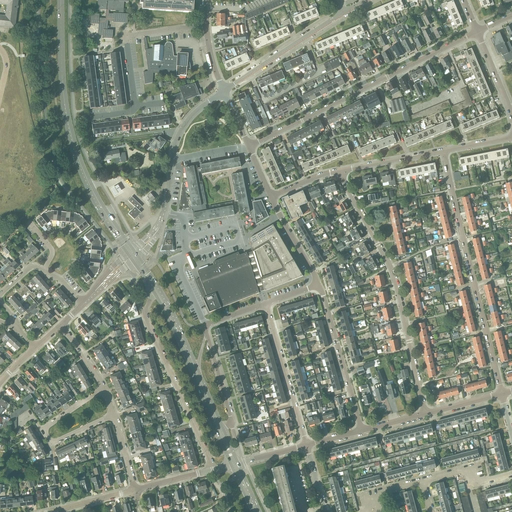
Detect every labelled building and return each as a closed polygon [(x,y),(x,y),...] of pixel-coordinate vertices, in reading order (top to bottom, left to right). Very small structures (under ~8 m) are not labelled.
[(0,0),(0,24),(4,25),(3,27),(9,28),(14,29),(17,0),(0,0)] [(113,23),(127,23),(127,24),(128,14),(127,14),(127,15),(123,14),(124,2),(128,2),(128,1),(127,0),(97,0),(97,9),(97,10),(106,10),(106,11),(108,11),(118,11),(118,14),(114,14),(114,13),(113,13),(113,23)] [(189,0),(190,2),(184,2),(154,0),(139,0),(139,4),(142,4),(141,10),(192,13),(193,2),(193,1),(193,0),(189,0)] [(397,9),(401,8),(402,10),(404,9),(400,0),(398,0),(394,2),(397,9)] [(447,7),(448,10),(455,7),(453,1),(452,2),(450,0),(447,0),(446,1),(447,4),(446,4),(445,3),(441,4),(443,8),(447,7)] [(487,0),(485,0),(480,3),(482,9),(490,5),(490,7),(494,5),(492,1),(489,3),(487,0)] [(392,12),(395,10),(396,12),(398,11),(397,9),(394,2),(388,4),(392,12)] [(310,10),(313,18),(319,16),(316,8),(317,8),(316,4),(312,6),(313,9),(310,10)] [(386,14),(389,13),(390,15),(392,14),(392,12),(388,4),(383,6),(386,14)] [(380,17),(384,15),(384,17),(387,16),(386,14),(383,6),(377,9),(380,17)] [(458,13),(455,7),(448,10),(449,14),(447,15),(448,17),(450,16),(458,13)] [(377,9),(371,11),(374,19),(378,17),(379,19),(381,18),(380,17),(377,9)] [(313,18),(310,10),(306,12),(305,10),(303,11),(304,13),(307,21),(313,18)] [(108,14),(108,11),(106,11),(105,19),(99,18),(99,14),(90,14),(90,23),(89,23),(89,24),(98,25),(97,36),(102,36),(102,39),(103,39),(103,38),(112,39),(112,31),(107,30),(107,29),(109,29),(109,26),(107,26),(107,21),(110,22),(111,14),(108,14)] [(374,19),(371,11),(365,14),(368,21),(367,22),(368,25),(372,24),(371,20),(374,19)] [(304,13),(301,14),(300,12),(297,13),(298,15),(302,23),(307,21),(304,13)] [(453,22),(460,19),(458,13),(450,16),(452,20),(450,20),(451,23),(453,22)] [(298,15),(295,17),(294,15),(292,16),(292,18),(296,25),(302,23),(298,15)] [(427,15),(423,17),(427,26),(432,24),(427,15)] [(460,19),(453,22),(454,25),(452,26),(453,28),(463,24),(460,19)] [(281,29),(284,37),(290,35),(287,27),(292,25),(289,20),(282,23),(284,28),(281,29)] [(410,37),(406,31),(403,24),(400,26),(402,29),(407,39),(410,37)] [(358,35),(362,34),(363,36),(365,35),(361,25),(355,28),(358,35)] [(233,31),(230,32),(230,31),(218,33),(218,35),(217,36),(217,38),(218,38),(218,39),(227,38),(231,37),(231,36),(234,35),(235,43),(246,41),(245,31),(247,31),(246,27),(244,27),(244,26),(232,27),(233,31)] [(437,26),(432,28),(434,32),(437,38),(442,36),(439,29),(437,26)] [(355,28),(349,30),(352,38),(353,38),(356,36),(358,40),(360,39),(359,37),(358,35),(355,28)] [(270,34),(266,36),(265,34),(263,29),(261,30),(263,35),(264,37),(267,44),(273,42),(270,34)] [(284,37),(281,29),(278,31),(277,29),(274,30),(275,32),(278,39),(284,37)] [(422,32),(424,37),(428,43),(433,40),(427,29),(422,32)] [(349,30),(344,32),(347,40),(350,39),(351,41),(352,43),(354,42),(353,40),(353,38),(352,38),(349,30)] [(275,32),(272,33),(271,31),(269,32),(270,34),(273,42),(278,39),(275,32)] [(344,32),(338,35),(341,42),(344,41),(345,43),(346,46),(349,45),(348,42),(347,40),(344,32)] [(511,49),(509,42),(505,44),(504,43),(499,33),(493,36),(494,38),(492,39),(498,55),(501,53),(502,56),(503,56),(506,63),(511,60),(511,49)] [(341,42),(338,35),(332,37),(335,45),(339,43),(340,45),(341,48),(343,47),(342,44),(341,42)] [(264,37),(260,38),(260,36),(257,37),(258,39),(261,47),(267,44),(264,37)] [(379,37),(383,46),(384,47),(387,45),(383,36),(379,37)] [(418,36),(414,38),(415,40),(414,41),(418,48),(424,45),(420,38),(419,38),(418,36)] [(332,37),(326,40),(330,47),(333,46),(334,48),(335,50),(337,49),(336,47),(335,45),(332,37)] [(258,39),(255,40),(254,38),(251,39),(252,41),(255,49),(261,47),(258,39)] [(408,39),(402,42),(408,53),(413,50),(408,39)] [(330,49),(330,47),(326,40),(321,42),(324,50),(325,52),(328,50),(329,53),(331,52),(330,49)] [(321,51),(324,50),(321,42),(315,45),(318,52),(317,53),(318,56),(319,56),(322,55),(321,51)] [(152,49),(150,49),(144,50),(144,51),(145,51),(148,72),(143,72),(145,84),(145,85),(152,83),(153,73),(176,75),(175,76),(185,77),(186,68),(190,68),(190,69),(188,56),(181,56),(181,55),(177,55),(177,59),(173,58),(171,45),(171,44),(170,44),(170,43),(169,43),(168,43),(167,43),(166,44),(165,44),(165,45),(165,46),(152,46),(152,49)] [(393,52),(395,52),(398,58),(403,55),(400,48),(398,45),(391,48),(393,52)] [(465,55),(467,58),(474,55),(472,49),(464,52),(464,51),(460,52),(462,56),(465,55)] [(244,55),(241,56),(244,64),(250,61),(247,54),(248,53),(247,50),(243,51),(244,55)] [(388,51),(382,55),(386,63),(393,60),(388,51)] [(346,62),(351,60),(348,52),(343,54),(346,62)] [(307,54),(301,57),(304,65),(307,63),(308,66),(313,64),(312,61),(310,62),(307,54)] [(244,64),(241,56),(237,57),(236,55),(234,56),(235,58),(238,66),(244,64)] [(477,61),(474,55),(467,58),(468,62),(466,63),(467,65),(469,64),(477,61)] [(362,56),(359,57),(367,73),(372,71),(368,63),(367,63),(366,61),(365,61),(363,58),(363,59),(362,56)] [(372,59),(373,61),(377,68),(378,68),(380,67),(383,65),(381,61),(380,58),(379,58),(378,56),(372,59)] [(295,59),(298,67),(300,70),(303,69),(303,68),(305,67),(304,65),(301,57),(295,59)] [(362,76),(367,73),(359,57),(357,58),(358,61),(360,64),(358,65),(360,67),(359,68),(362,76)] [(235,58),(231,60),(231,58),(228,59),(229,61),(232,68),(238,66),(235,58)] [(336,58),(329,62),(333,70),(340,66),(336,58)] [(295,59),(289,62),(292,69),(298,67),(295,59)] [(443,72),(448,70),(450,68),(449,66),(449,65),(446,59),(440,62),(442,64),(439,65),(443,72)] [(229,61),(226,62),(225,60),(222,61),(223,63),(226,71),(232,68),(229,61)] [(472,70),(479,66),(477,61),(469,64),(471,67),(469,68),(470,71),(472,70)] [(292,69),(289,62),(283,64),(286,72),(292,69)] [(431,65),(426,67),(430,77),(435,74),(431,65)] [(474,76),(474,75),(482,72),(479,66),(472,70),(473,73),(471,74),(472,76),(474,76)] [(349,69),(346,70),(344,71),(348,79),(350,78),(351,81),(357,78),(354,72),(351,73),(349,69)] [(421,70),(416,72),(420,81),(423,80),(422,78),(424,77),(426,80),(428,85),(431,84),(428,79),(426,74),(424,75),(421,70)] [(276,74),(279,81),(285,79),(282,71),(276,74)] [(415,84),(420,81),(416,72),(410,75),(414,82),(415,84)] [(474,82),(476,81),(484,78),(482,72),(474,75),(474,76),(475,79),(473,80),(474,82)] [(270,76),(273,84),(274,86),(280,83),(279,81),(276,74),(270,76)] [(264,79),(267,86),(273,84),(270,76),(264,79)] [(335,80),(339,87),(345,84),(341,77),(335,80)] [(400,85),(402,88),(404,92),(408,90),(409,92),(413,91),(410,84),(408,85),(404,78),(399,81),(401,84),(400,85)] [(484,78),(476,81),(478,85),(476,85),(477,88),(479,87),(486,84),(484,78)] [(267,86),(264,79),(258,81),(261,89),(267,86)] [(335,80),(330,82),(334,90),(339,87),(335,80)] [(389,89),(389,90),(389,91),(390,91),(392,95),(394,94),(399,92),(393,81),(386,84),(389,89)] [(330,82),(324,85),(328,93),(334,90),(330,82)] [(184,101),(187,100),(197,96),(197,97),(202,95),(201,95),(200,92),(199,92),(198,90),(197,90),(194,84),(185,86),(185,83),(172,86),(173,90),(178,88),(180,93),(183,101),(184,101)] [(486,84),(479,87),(480,90),(478,91),(479,94),(481,93),(489,89),(486,84)] [(322,96),(328,93),(324,85),(318,88),(322,96)] [(416,85),(413,86),(418,97),(421,95),(416,85)] [(318,88),(313,91),(316,99),(322,96),(318,88)] [(481,93),(483,96),(481,97),(482,99),(491,95),(489,89),(481,93)] [(313,91),(307,94),(311,101),(316,99),(313,91)] [(183,101),(180,93),(170,97),(172,101),(178,99),(179,104),(174,106),(175,110),(186,106),(184,101),(183,101)] [(240,102),(247,98),(245,93),(237,96),(240,102)] [(311,101),(307,94),(301,97),(305,104),(311,101)] [(380,104),(376,94),(370,96),(375,107),(380,104)] [(370,109),(375,107),(370,96),(365,99),(370,109)] [(464,99),(465,102),(473,105),(473,104),(471,102),(469,96),(464,99)] [(240,102),(242,108),(250,104),(247,98),(240,102)] [(291,102),(295,110),(299,108),(300,108),(296,99),(291,102)] [(392,114),(406,110),(403,99),(389,102),(392,114)] [(295,110),(291,102),(285,104),(289,112),(293,110),(294,111),(295,110)] [(360,102),(354,104),(357,111),(363,108),(360,102)] [(253,110),(250,104),(242,108),(245,114),(253,110)] [(290,113),(289,112),(285,104),(280,107),(284,115),(288,113),(289,114),(290,113)] [(357,111),(354,104),(348,107),(352,114),(355,119),(357,118),(354,112),(357,111)] [(284,116),(284,115),(280,107),(275,110),(279,118),(283,116),(284,116)] [(349,115),(352,114),(348,107),(343,110),(346,116),(349,122),(351,121),(349,115)] [(491,113),(494,121),(500,118),(496,111),(498,110),(496,107),(493,108),(494,112),(491,113)] [(245,114),(247,120),(255,116),(253,110),(245,114)] [(279,118),(275,110),(270,112),(269,113),(273,121),(273,120),(277,118),(278,119),(279,118)] [(346,116),(343,110),(338,113),(341,119),(346,116)] [(494,121),(491,113),(487,115),(486,112),(484,113),(485,115),(488,123),(494,121)] [(155,114),(154,114),(155,127),(163,126),(161,113),(160,113),(161,115),(156,116),(155,114)] [(162,113),(161,113),(163,126),(169,125),(168,115),(163,115),(162,113)] [(338,113),(332,115),(335,122),(341,119),(338,113)] [(151,117),(147,117),(148,128),(155,127),(154,114),(151,114),(151,117)] [(335,122),(332,115),(327,118),(330,125),(333,123),(336,129),(338,127),(337,125),(335,122)] [(488,123),(485,115),(481,117),(480,115),(478,116),(479,118),(482,125),(488,123)] [(133,130),(141,129),(139,116),(137,116),(137,119),(132,119),(133,130)] [(141,116),(139,116),(141,129),(148,128),(147,117),(141,118),(141,116)] [(247,120),(250,125),(258,122),(255,116),(247,120)] [(448,122),(445,123),(448,131),(454,128),(451,121),(452,120),(450,117),(446,118),(448,122)] [(482,125),(479,118),(476,119),(475,117),(472,118),(473,120),(476,128),(482,125)] [(118,121),(113,122),(115,132),(122,131),(120,118),(118,119),(118,121)] [(122,118),(120,118),(122,131),(129,130),(128,120),(123,121),(122,118)] [(104,123),(99,124),(100,134),(107,133),(106,120),(104,120),(104,123)] [(107,133),(115,132),(113,122),(108,122),(108,120),(106,120),(107,133)] [(473,120),(470,122),(469,120),(467,121),(467,123),(471,130),(476,128),(473,120)] [(320,121),(315,124),(318,132),(324,129),(320,121)] [(93,135),(100,134),(99,124),(94,124),(94,122),(91,122),(93,135)] [(260,128),(258,122),(250,125),(253,131),(260,128)] [(442,133),(448,131),(445,123),(441,124),(440,122),(438,123),(439,125),(442,133)] [(467,123),(464,124),(463,122),(461,123),(465,133),(471,130),(467,123)] [(318,132),(315,124),(309,127),(313,134),(318,132)] [(432,126),(432,125),(426,127),(427,130),(430,138),(436,136),(434,131),(432,126)] [(432,126),(434,131),(436,136),(442,133),(439,125),(435,127),(434,125),(432,126)] [(309,127),(304,130),(307,137),(313,134),(309,127)] [(298,133),(302,140),(307,137),(304,130),(298,133)] [(430,138),(427,130),(424,132),(423,130),(421,131),(425,140),(430,138)] [(419,143),(425,140),(421,131),(415,133),(416,135),(419,143)] [(387,138),(390,146),(396,143),(393,136),(394,135),(393,132),(389,133),(391,136),(387,138)] [(298,133),(293,135),(296,143),(302,140),(298,133)] [(410,137),(413,145),(419,143),(416,135),(412,136),(411,134),(409,135),(410,137)] [(297,145),(296,143),(293,135),(287,138),(291,146),(294,144),(295,146),(297,145)] [(381,140),(385,148),(390,146),(387,138),(384,139),(383,137),(381,138),(381,140)] [(413,145),(410,137),(406,139),(406,137),(403,138),(407,147),(413,145)] [(164,142),(159,138),(157,141),(154,139),(152,143),(148,141),(147,144),(150,146),(151,147),(150,149),(153,151),(155,148),(159,150),(160,148),(161,148),(162,146),(164,142)] [(385,148),(381,140),(378,142),(377,140),(375,141),(376,143),(379,150),(385,148)] [(341,148),(345,156),(350,153),(347,146),(349,145),(347,142),(343,143),(345,147),(341,148)] [(370,145),(373,153),(379,150),(376,143),(372,144),(371,142),(369,143),(370,145)] [(363,146),(364,147),(367,155),(373,153),(370,145),(367,147),(366,145),(363,146)] [(271,153),(270,150),(272,149),(271,147),(261,151),(264,157),(271,153)] [(336,150),(339,158),(345,156),(341,148),(338,149),(337,147),(335,148),(335,150),(336,150)] [(367,155),(364,147),(361,149),(360,147),(358,148),(362,158),(367,155)] [(118,150),(104,153),(105,160),(113,159),(114,164),(126,162),(124,153),(119,154),(118,150)] [(330,153),(333,160),(339,158),(336,150),(335,150),(332,152),(331,150),(329,151),(330,153)] [(501,151),(500,151),(495,152),(497,160),(500,159),(501,161),(501,163),(503,163),(503,161),(503,159),(501,151)] [(266,162),(274,159),(272,156),(274,155),(273,152),(271,153),(264,157),(266,162)] [(324,155),(327,163),(333,160),(330,153),(326,154),(325,152),(323,153),(324,155)] [(483,154),(477,156),(478,161),(478,164),(482,163),(482,165),(485,164),(484,162),(483,154)] [(322,165),(327,163),(324,155),(320,157),(320,155),(317,156),(318,158),(319,157),(322,165)] [(319,157),(318,158),(315,159),(314,157),(312,158),(312,160),(313,160),(316,168),(322,165),(319,157)] [(199,168),(197,169),(198,172),(200,172),(201,171),(202,174),(241,167),(239,158),(200,165),(200,168),(199,168)] [(276,158),(274,159),(266,162),(269,168),(276,165),(275,161),(277,160),(276,158)] [(313,160),(312,160),(309,162),(308,159),(306,160),(307,162),(310,170),(316,168),(313,160)] [(307,162),(303,164),(302,162),(300,163),(304,172),(310,170),(307,162)] [(276,165),(269,168),(271,174),(279,170),(277,167),(279,166),(278,164),(276,165)] [(435,164),(431,164),(429,165),(430,173),(434,172),(434,174),(437,174),(435,164)] [(183,176),(182,188),(179,210),(192,208),(206,205),(206,202),(206,201),(205,199),(205,198),(205,195),(204,194),(204,192),(204,191),(203,189),(204,189),(203,188),(203,185),(202,184),(202,182),(202,181),(202,182),(200,182),(199,179),(200,179),(199,179),(199,176),(199,175),(198,173),(199,172),(198,172),(197,169),(197,166),(197,165),(194,166),(185,168),(186,178),(183,179),(184,176),(183,176)] [(430,173),(429,165),(422,166),(424,174),(428,173),(428,176),(429,180),(431,180),(430,175),(431,175),(430,173)] [(418,175),(422,175),(422,177),(422,181),(425,180),(424,176),(424,174),(422,166),(416,167),(418,175)] [(418,175),(416,167),(410,168),(412,177),(412,176),(415,176),(416,178),(416,181),(416,182),(419,182),(418,178),(418,175)] [(404,170),(405,178),(409,177),(410,179),(409,179),(410,183),(412,182),(412,179),(412,176),(412,177),(410,168),(404,170)] [(274,179),(281,176),(280,173),(282,172),(281,169),(279,170),(271,174),(274,179)] [(249,207),(244,183),(242,173),(233,175),(232,175),(231,176),(232,179),(233,180),(234,185),(235,185),(237,195),(235,195),(235,196),(235,198),(236,199),(236,201),(238,201),(239,204),(240,214),(241,214),(250,212),(249,207)] [(389,182),(389,185),(395,186),(393,175),(389,176),(388,173),(380,174),(381,178),(382,178),(383,183),(389,182)] [(281,176),(274,179),(276,185),(284,182),(284,183),(288,182),(286,178),(283,180),(281,176)] [(362,178),(363,181),(362,181),(362,182),(361,182),(361,183),(360,183),(360,184),(360,185),(361,186),(364,192),(367,190),(367,186),(377,184),(376,179),(372,179),(372,176),(362,178)] [(111,188),(114,194),(116,193),(120,191),(121,190),(117,184),(116,184),(112,187),(111,188)] [(318,186),(313,188),(317,198),(321,196),(320,194),(321,194),(318,186)] [(313,200),(317,198),(313,188),(308,190),(311,198),(312,197),(313,200)] [(288,196),(287,197),(282,199),(284,203),(282,203),(284,207),(285,206),(292,221),(298,218),(298,217),(303,215),(300,208),(301,207),(300,206),(308,203),(306,198),(303,192),(303,191),(292,196),(292,197),(289,198),(288,196)] [(150,192),(144,197),(145,199),(148,202),(149,203),(155,198),(154,197),(151,194),(150,192)] [(381,197),(378,197),(377,194),(368,196),(369,201),(371,200),(371,202),(372,201),(373,204),(382,203),(381,197)] [(134,220),(135,219),(139,214),(141,213),(138,210),(142,207),(131,197),(128,201),(134,207),(133,209),(128,214),(134,220)] [(257,221),(257,223),(268,217),(268,216),(261,201),(256,202),(253,202),(257,221)] [(340,206),(337,207),(339,210),(341,209),(343,212),(349,209),(345,202),(340,206)] [(207,208),(206,205),(192,208),(193,210),(193,214),(195,223),(235,215),(233,206),(217,209),(215,207),(210,209),(210,210),(208,211),(207,208)] [(39,217),(46,225),(50,221),(47,211),(47,212),(46,213),(45,212),(39,217)] [(56,221),(57,211),(50,211),(50,212),(48,212),(48,211),(47,211),(50,221),(56,221)] [(69,213),(68,223),(74,223),(78,214),(78,215),(75,215),(76,213),(69,213)] [(345,223),(354,218),(351,213),(344,217),(345,218),(342,219),(345,223)] [(398,220),(397,213),(390,215),(391,221),(398,220)] [(78,214),(74,223),(77,228),(85,221),(81,216),(80,217),(78,215),(78,214)] [(46,225),(39,217),(35,220),(41,228),(46,225)] [(356,222),(354,218),(345,223),(347,227),(349,226),(356,222)] [(294,224),(297,229),(303,226),(299,220),(294,224)] [(391,221),(393,228),(400,226),(398,220),(391,221)] [(85,221),(77,228),(81,232),(89,226),(85,221)] [(303,226),(297,229),(300,234),(306,231),(308,229),(306,225),(308,224),(307,221),(305,223),(305,224),(304,225),(303,226)] [(331,227),(328,223),(323,226),(327,233),(331,230),(330,228),(331,227)] [(247,253),(259,292),(262,291),(265,291),(303,276),(273,225),(249,239),(249,241),(253,252),(250,252),(247,253)] [(401,233),(400,226),(393,228),(394,234),(401,233)] [(353,238),(362,233),(359,228),(353,232),(350,234),(353,238)] [(87,240),(95,234),(91,229),(84,235),(87,240)] [(300,234),(303,239),(309,236),(306,231),(300,234)] [(167,234),(161,251),(173,250),(172,233),(171,234),(167,234)] [(364,237),(362,233),(353,238),(355,241),(348,245),(350,248),(360,243),(358,240),(364,237)] [(403,240),(401,233),(394,234),(396,241),(403,240)] [(87,240),(91,245),(100,242),(98,240),(99,239),(95,234),(87,240)] [(312,241),(311,241),(309,236),(303,239),(306,244),(312,241)] [(306,244),(309,250),(315,246),(313,244),(319,240),(317,237),(311,241),(312,241),(306,244)] [(396,241),(397,248),(404,247),(403,240),(396,241)] [(91,245),(90,250),(100,251),(101,245),(100,244),(100,242),(101,242),(100,242),(91,245)] [(356,249),(356,251),(353,252),(355,255),(370,247),(367,242),(360,246),(361,246),(356,249)] [(29,251),(33,256),(38,252),(31,244),(27,249),(29,251)] [(318,252),(315,246),(309,250),(312,255),(318,252)] [(372,251),(370,247),(355,255),(356,257),(359,256),(359,257),(365,254),(365,255),(372,251)] [(406,254),(404,247),(397,248),(399,255),(406,254)] [(20,250),(17,252),(22,257),(19,259),(24,264),(29,260),(24,255),(22,253),(20,250)] [(24,255),(29,260),(33,256),(29,251),(24,255)] [(312,255),(315,260),(321,257),(318,252),(312,255)] [(259,292),(247,253),(240,255),(239,253),(213,263),(214,265),(197,272),(200,278),(195,280),(209,313),(259,293),(259,292)] [(324,262),(321,257),(315,260),(318,265),(324,262)] [(369,266),(378,261),(375,257),(366,262),(367,263),(365,264),(364,265),(361,267),(363,269),(366,268),(369,266)] [(9,275),(13,271),(9,266),(7,264),(4,261),(2,263),(4,265),(2,267),(4,270),(9,275)] [(380,266),(378,261),(369,266),(371,271),(380,266)] [(9,266),(13,271),(18,267),(14,262),(9,266)] [(89,262),(89,268),(97,273),(97,272),(97,270),(98,270),(99,263),(89,262)] [(414,262),(411,263),(404,264),(405,271),(418,268),(418,266),(415,267),(414,262)] [(327,275),(335,273),(333,266),(325,268),(327,275)] [(97,273),(89,268),(84,272),(90,279),(96,275),(95,274),(97,272),(97,273)] [(419,270),(418,268),(405,271),(407,278),(414,276),(417,275),(416,271),(419,270)] [(0,274),(4,280),(9,275),(4,270),(2,272),(0,270),(0,274)] [(86,283),(90,279),(84,272),(79,275),(86,283)] [(337,280),(335,273),(327,275),(329,282),(337,280)] [(37,275),(32,280),(29,282),(34,286),(36,284),(41,279),(37,275)] [(414,276),(407,278),(408,284),(415,283),(414,276)] [(45,284),(41,279),(36,284),(39,287),(36,289),(38,291),(45,284)] [(331,289),(339,286),(337,280),(329,282),(331,289)] [(417,289),(415,283),(408,284),(410,291),(417,289)] [(50,289),(45,284),(38,291),(42,296),(50,289)] [(341,293),(339,286),(331,289),(333,295),(341,293)] [(54,294),(56,296),(53,298),(56,301),(58,299),(63,294),(59,289),(54,294)] [(418,296),(417,289),(410,291),(411,298),(418,296)] [(115,291),(110,295),(115,300),(118,303),(122,300),(121,298),(119,296),(115,291)] [(343,300),(341,293),(333,295),(335,302),(343,300)] [(62,303),(68,299),(63,294),(58,299),(62,303)] [(420,303),(418,296),(411,298),(413,304),(420,303)] [(8,301),(12,306),(17,301),(19,300),(17,298),(15,299),(13,297),(8,301)] [(68,299),(62,303),(60,306),(62,308),(64,305),(67,308),(72,303),(68,299)] [(101,304),(100,305),(102,307),(103,306),(105,308),(107,310),(111,307),(109,305),(110,304),(105,299),(101,303),(101,304)] [(345,306),(343,300),(335,302),(337,309),(345,306)] [(12,306),(16,311),(21,306),(17,301),(12,306)] [(126,301),(119,308),(123,313),(131,306),(126,301)] [(421,309),(420,303),(413,304),(414,311),(421,309)] [(21,306),(16,311),(20,315),(26,311),(23,308),(25,307),(23,304),(21,306)] [(423,316),(421,309),(414,311),(416,318),(423,316)] [(48,313),(45,315),(43,313),(41,315),(43,317),(48,322),(52,318),(48,313)] [(93,314),(87,319),(95,327),(99,323),(101,321),(99,318),(97,319),(93,314)] [(48,322),(43,317),(38,321),(43,326),(48,322)] [(344,318),(340,319),(342,326),(349,324),(347,318),(345,319),(344,318)] [(38,331),(43,326),(38,321),(34,325),(38,331)] [(129,330),(139,327),(137,321),(127,324),(129,330)] [(315,322),(316,328),(319,328),(319,329),(323,328),(321,321),(315,322)] [(34,335),(38,331),(34,325),(32,323),(27,327),(34,335)] [(98,331),(95,327),(92,324),(91,323),(89,325),(96,333),(98,331)] [(417,325),(419,331),(426,329),(428,329),(431,328),(431,326),(428,327),(428,326),(425,327),(424,323),(417,325)] [(82,324),(77,328),(80,331),(78,332),(80,335),(81,334),(83,336),(89,331),(85,326),(84,327),(82,324)] [(129,330),(130,336),(140,333),(139,327),(129,330)] [(216,336),(226,333),(224,327),(214,330),(216,336)] [(426,329),(419,331),(420,338),(427,337),(426,333),(426,329)] [(282,332),(284,338),(289,336),(289,338),(292,337),(289,330),(282,332)] [(353,337),(351,331),(348,332),(348,331),(344,332),(346,339),(353,337)] [(496,341),(502,339),(500,331),(494,333),(496,341)] [(5,340),(2,343),(4,345),(7,342),(12,337),(7,333),(6,334),(3,338),(5,340)] [(130,336),(132,342),(142,339),(140,333),(130,336)] [(216,336),(218,342),(227,339),(226,333),(216,336)] [(318,336),(320,341),(322,341),(323,342),(327,341),(325,334),(318,336)] [(284,338),(286,345),(293,343),(292,337),(289,338),(289,336),(284,338)] [(12,337),(7,342),(12,346),(17,341),(12,337)] [(429,343),(427,337),(420,338),(422,345),(429,343)] [(472,339),(474,346),(481,344),(479,337),(472,339)] [(144,345),(142,339),(132,342),(134,347),(144,345)] [(229,345),(227,339),(218,342),(219,348),(229,345)] [(261,341),(263,347),(266,346),(266,347),(270,346),(268,339),(261,341)] [(502,339),(496,341),(497,348),(504,346),(502,339)] [(17,341),(12,346),(16,351),(21,346),(17,341)] [(59,342),(54,347),(58,352),(61,349),(63,351),(64,352),(65,350),(64,350),(65,349),(63,347),(59,342)] [(422,345),(423,351),(430,350),(429,343),(422,345)] [(357,350),(355,344),(352,345),(352,344),(347,345),(350,352),(357,350)] [(482,352),(481,344),(474,346),(476,354),(482,352)] [(93,351),(96,356),(105,350),(101,345),(93,351)] [(231,351),(229,345),(219,348),(221,354),(231,351)] [(504,346),(497,348),(499,355),(506,354),(504,346)] [(297,356),(295,350),(293,350),(292,349),(288,350),(290,358),(297,356)] [(105,350),(96,356),(100,361),(108,355),(105,350)] [(430,350),(423,351),(425,358),(431,356),(430,350)] [(49,351),(45,355),(46,355),(43,358),(47,363),(50,360),(53,363),(56,360),(53,357),(54,357),(49,351)] [(140,352),(142,359),(152,357),(150,351),(146,352),(146,351),(140,352)] [(328,360),(332,358),(330,351),(323,353),(325,359),(328,358),(328,360)] [(265,354),(267,359),(269,359),(270,360),(274,359),(272,352),(265,354)] [(484,359),(482,352),(476,354),(478,361),(484,359)] [(230,363),(242,360),(240,353),(228,357),(230,363)] [(506,354),(499,355),(501,363),(508,361),(506,354)] [(100,361),(103,366),(112,361),(108,355),(100,361)] [(355,356),(351,358),(353,365),(360,363),(359,357),(356,358),(355,356)] [(431,356),(425,358),(426,365),(433,363),(431,356)] [(152,357),(142,359),(144,365),(154,362),(152,357)] [(484,359),(478,361),(479,368),(486,366),(484,359)] [(244,366),(242,360),(230,363),(232,370),(244,366)] [(112,361),(103,366),(106,371),(115,365),(112,361)] [(365,370),(374,367),(373,361),(363,364),(365,370)] [(38,362),(33,366),(39,372),(41,370),(43,372),(45,370),(43,368),(38,362)] [(145,371),(156,368),(154,362),(144,365),(141,366),(142,369),(145,368),(145,371)] [(433,363),(426,365),(428,371),(434,370),(433,363)] [(71,371),(73,371),(69,374),(70,376),(81,369),(78,364),(70,368),(71,370),(71,371)] [(269,366),(270,372),(273,371),(273,373),(278,371),(276,364),(269,366)] [(327,366),(328,372),(331,371),(332,373),(336,371),(334,364),(327,366)] [(232,370),(234,376),(245,373),(244,366),(232,370)] [(293,368),(295,375),(302,373),(300,368),(298,368),(297,367),(293,368)] [(363,367),(356,369),(358,376),(364,374),(363,367)] [(156,368),(145,371),(147,377),(157,374),(156,368)] [(85,374),(81,369),(70,376),(72,379),(77,375),(79,378),(85,374)] [(400,371),(402,379),(399,380),(398,381),(398,382),(398,383),(399,384),(400,385),(400,384),(403,395),(404,395),(406,395),(406,394),(409,394),(407,386),(408,386),(405,378),(409,378),(407,369),(400,371)] [(29,370),(25,373),(28,376),(27,377),(29,380),(30,379),(33,382),(37,379),(36,378),(36,377),(29,370)] [(436,377),(434,370),(428,371),(429,378),(436,377)] [(109,377),(112,382),(122,378),(119,372),(109,377)] [(234,376),(236,382),(247,379),(245,373),(234,376)] [(85,374),(79,378),(82,383),(88,380),(85,374)] [(147,377),(149,383),(159,380),(157,374),(147,377)] [(272,379),(274,385),(277,384),(277,385),(281,384),(279,377),(272,379)] [(339,384),(337,377),(330,379),(332,385),(335,384),(335,385),(339,384)] [(112,382),(114,388),(124,384),(122,378),(112,382)] [(19,379),(14,383),(20,389),(22,387),(24,389),(26,387),(24,385),(25,385),(19,379)] [(247,379),(236,382),(237,389),(249,385),(247,379)] [(480,379),(478,380),(478,383),(480,389),(487,387),(485,381),(481,382),(480,379)] [(82,383),(80,385),(81,387),(84,386),(86,389),(91,385),(88,380),(82,383)] [(159,380),(149,383),(150,389),(160,386),(159,380)] [(301,380),(297,381),(299,388),(306,386),(305,384),(307,383),(306,380),(304,381),(304,380),(301,381),(301,380)] [(28,384),(31,387),(34,391),(37,388),(31,382),(28,384)] [(61,395),(62,397),(66,402),(71,399),(68,394),(70,392),(65,384),(62,386),(66,391),(61,395)] [(117,394),(126,389),(124,384),(114,388),(117,394)] [(381,384),(374,386),(375,390),(376,394),(377,399),(378,399),(379,402),(384,401),(382,393),(384,392),(381,384)] [(394,384),(387,386),(389,392),(390,395),(391,395),(391,399),(397,397),(395,389),(394,384)] [(251,392),(249,385),(237,389),(239,395),(251,392)] [(364,391),(362,391),(363,394),(363,397),(365,405),(366,405),(368,405),(368,404),(371,403),(369,396),(369,395),(370,394),(370,392),(369,390),(368,386),(367,385),(363,386),(364,391)] [(8,389),(7,390),(12,396),(13,396),(15,399),(19,395),(16,392),(17,392),(12,386),(11,386),(10,387),(10,388),(9,387),(8,389)] [(117,394),(119,399),(129,395),(126,389),(117,394)] [(276,392),(278,398),(280,397),(281,398),(285,397),(283,390),(276,392)] [(159,393),(161,400),(171,397),(169,391),(163,393),(163,392),(159,393)] [(305,393),(300,394),(302,401),(309,399),(308,393),(305,394),(305,393)] [(23,400),(25,403),(32,397),(30,394),(23,400)] [(119,399),(122,405),(131,400),(129,395),(119,399)] [(240,398),(242,404),(251,401),(250,395),(240,398)] [(51,413),(56,410),(52,404),(50,402),(53,400),(51,397),(46,400),(48,403),(45,405),(47,408),(51,413)] [(61,406),(66,402),(62,397),(57,401),(61,406)] [(161,400),(162,406),(172,403),(171,397),(161,400)] [(9,409),(5,407),(7,404),(1,400),(0,401),(0,406),(4,409),(8,412),(9,409)] [(131,400),(122,405),(124,410),(130,407),(130,408),(134,407),(131,400)] [(61,406),(57,401),(52,404),(56,410),(61,406)] [(242,404),(243,409),(253,407),(251,401),(242,404)] [(162,406),(164,411),(174,409),(172,403),(162,406)] [(46,417),(51,413),(47,408),(44,410),(40,404),(38,406),(40,409),(46,417)] [(345,405),(342,406),(342,407),(340,408),(340,410),(338,410),(339,415),(341,414),(342,417),(348,416),(345,406),(345,405)] [(255,412),(253,407),(243,409),(245,415),(255,412)] [(329,409),(327,409),(327,410),(330,420),(335,419),(333,412),(332,410),(332,408),(329,409)] [(40,420),(46,417),(40,409),(35,412),(40,420)] [(165,415),(162,416),(162,417),(163,417),(163,418),(166,417),(176,415),(174,409),(164,411),(165,415)] [(485,409),(479,411),(481,419),(487,417),(485,409)] [(256,418),(255,412),(245,415),(247,421),(251,420),(256,418)] [(288,421),(285,422),(285,424),(287,432),(288,432),(290,432),(290,431),(292,431),(293,430),(292,426),(293,426),(291,420),(294,420),(292,412),(291,412),(286,413),(288,421)] [(126,416),(127,422),(138,419),(137,416),(138,415),(138,413),(136,414),(136,413),(126,416)] [(464,423),(470,422),(468,414),(462,415),(464,423)] [(166,417),(167,423),(177,420),(176,415),(166,417)] [(452,426),(458,425),(456,417),(450,418),(452,426)] [(139,425),(138,419),(127,422),(129,428),(139,425)] [(179,426),(177,420),(167,423),(169,429),(179,426)] [(438,422),(438,424),(435,425),(437,430),(446,428),(444,420),(438,422)] [(274,425),(271,425),(272,427),(272,429),(274,428),(276,436),(282,435),(279,427),(277,427),(277,424),(274,425)] [(109,428),(106,428),(105,425),(98,426),(101,436),(100,436),(111,434),(109,428)] [(139,425),(129,428),(131,434),(141,431),(139,425)] [(25,437),(34,432),(31,427),(25,431),(27,434),(24,436),(25,437)] [(143,430),(141,431),(131,434),(132,439),(142,437),(145,436),(145,437),(149,436),(148,434),(145,435),(143,430)] [(29,436),(30,439),(24,442),(26,444),(37,438),(34,432),(25,437),(25,438),(29,436)] [(178,438),(179,440),(189,438),(187,432),(184,433),(184,432),(175,435),(176,438),(178,438)] [(491,436),(492,442),(500,440),(499,434),(491,436)] [(249,436),(252,445),(258,444),(256,437),(253,438),(252,435),(249,436)] [(389,436),(383,437),(384,439),(385,445),(391,444),(389,436)] [(89,449),(91,448),(89,443),(88,443),(85,437),(84,438),(78,441),(80,447),(81,447),(82,450),(83,453),(86,452),(83,446),(86,444),(89,449)] [(142,437),(132,439),(134,445),(144,443),(142,437)] [(35,446),(40,443),(37,438),(26,444),(27,447),(30,446),(32,449),(35,447),(35,446)] [(179,440),(181,446),(191,443),(189,438),(179,440)] [(376,438),(369,440),(372,447),(378,446),(376,441),(376,438)] [(112,440),(106,441),(107,445),(104,446),(100,447),(101,449),(114,446),(112,440)] [(369,440),(363,441),(365,449),(372,447),(369,440)] [(78,441),(72,444),(75,450),(80,447),(78,441)] [(38,452),(44,448),(40,443),(35,446),(35,447),(38,452)] [(144,443),(134,445),(135,451),(140,450),(140,451),(146,449),(144,443)] [(181,448),(179,449),(180,453),(182,452),(192,449),(192,448),(191,443),(181,446),(181,448)] [(351,444),(354,452),(354,455),(360,453),(359,450),(357,443),(351,444)] [(75,450),(72,444),(66,446),(72,459),(75,458),(74,457),(75,457),(72,451),(75,450)] [(70,461),(72,459),(66,446),(61,449),(64,457),(67,455),(70,461)] [(108,454),(109,457),(114,456),(113,453),(116,452),(114,446),(101,449),(102,452),(105,451),(108,450),(109,454),(108,454)] [(44,448),(38,452),(42,458),(47,454),(44,448)] [(55,452),(58,458),(59,461),(65,458),(64,457),(61,449),(58,450),(58,449),(55,450),(55,451),(55,452)] [(194,455),(192,449),(182,452),(183,455),(180,456),(181,458),(177,459),(178,461),(182,460),(181,459),(184,458),(194,455)] [(334,449),(328,451),(328,453),(330,458),(336,457),(334,449)] [(468,461),(474,459),(471,451),(465,453),(468,461)] [(462,462),(468,461),(465,453),(459,454),(462,462)] [(141,463),(151,460),(150,454),(140,457),(141,463)] [(456,464),(462,462),(459,454),(453,456),(456,464)] [(184,458),(186,464),(196,461),(194,455),(184,458)] [(450,466),(456,464),(453,456),(447,458),(450,466)] [(450,466),(447,458),(441,459),(443,467),(450,466)] [(141,463),(143,469),(153,466),(151,460),(141,463)] [(198,467),(196,461),(186,464),(187,470),(198,467)] [(430,470),(428,462),(422,464),(424,471),(430,470)] [(507,464),(499,466),(500,472),(508,470),(507,464)] [(418,473),(416,465),(410,467),(412,475),(418,473)] [(153,466),(143,469),(144,475),(154,472),(156,471),(155,467),(153,468),(153,466)] [(295,511),(295,510),(283,466),(273,469),(284,511),(295,511)] [(388,481),(395,479),(393,471),(386,473),(388,481)] [(120,472),(114,473),(117,484),(118,483),(119,484),(121,483),(123,482),(121,475),(120,475),(120,472)] [(154,472),(144,475),(146,481),(156,478),(154,472)] [(379,476),(373,477),(375,485),(381,484),(379,476)] [(98,477),(91,479),(92,482),(93,482),(95,490),(95,489),(96,490),(98,490),(98,489),(101,488),(100,484),(99,480),(98,477)] [(330,485),(338,483),(336,477),(328,479),(330,485)] [(367,479),(369,487),(375,485),(373,477),(367,479)] [(82,490),(83,489),(84,493),(85,492),(85,493),(87,492),(90,491),(88,484),(89,484),(87,479),(80,481),(81,482),(79,482),(82,490)] [(363,488),(361,480),(355,482),(357,490),(363,488)] [(197,485),(195,486),(196,491),(199,491),(204,490),(205,493),(208,493),(207,488),(207,489),(205,483),(201,484),(201,482),(197,483),(198,485),(197,485)] [(332,491),(340,489),(338,483),(330,485),(332,491)] [(437,491),(445,489),(443,483),(435,485),(437,491)] [(509,485),(503,487),(505,494),(511,493),(509,485)] [(191,486),(185,488),(187,496),(189,495),(190,498),(194,497),(193,494),(191,486)] [(56,487),(49,488),(49,492),(50,491),(51,496),(52,499),(58,499),(57,491),(56,491),(56,487)] [(62,489),(64,499),(70,497),(68,487),(63,488),(63,487),(62,488),(62,489)] [(497,488),(491,490),(493,498),(499,496),(497,488)] [(341,495),(340,489),(332,491),(333,497),(341,495)] [(485,501),(485,502),(488,501),(487,499),(493,498),(491,490),(485,491),(485,492),(482,492),(483,495),(484,498),(485,501)] [(405,499),(413,497),(411,491),(403,493),(405,499)] [(176,501),(177,503),(183,502),(182,500),(182,499),(181,492),(174,493),(176,501)] [(162,499),(160,499),(162,507),(170,505),(168,495),(161,496),(162,499)] [(335,503),(343,501),(341,495),(333,497),(335,503)] [(446,495),(438,497),(440,503),(448,501),(446,495)]
